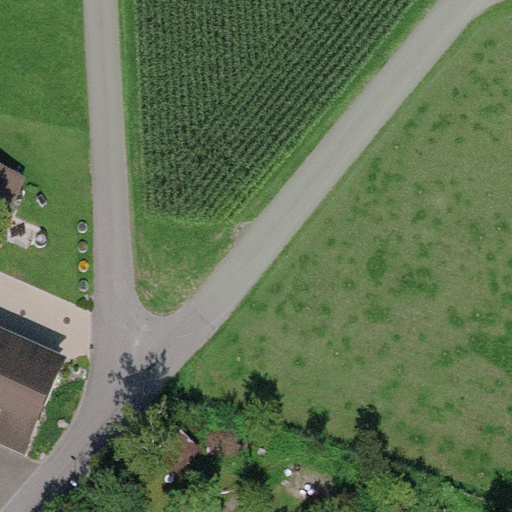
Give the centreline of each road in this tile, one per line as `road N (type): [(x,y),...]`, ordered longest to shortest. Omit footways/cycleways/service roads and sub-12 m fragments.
road 1 (unclassified): [(472,0),(32,511)]
road 2 (track): [(123,409),(100,0)]
